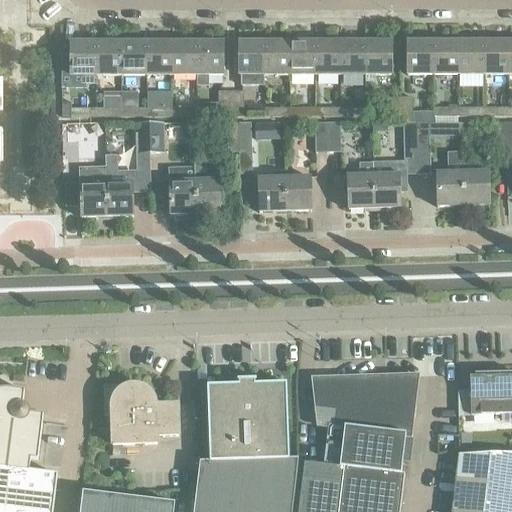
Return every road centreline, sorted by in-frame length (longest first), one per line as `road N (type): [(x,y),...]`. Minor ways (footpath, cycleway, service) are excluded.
road 1 (primary): [(0,290),(511,271)]
road 2 (residential): [(511,311),(0,327)]
road 3 (residential): [(511,241),(0,255)]
road 4 (residential): [(87,0),(444,0)]
